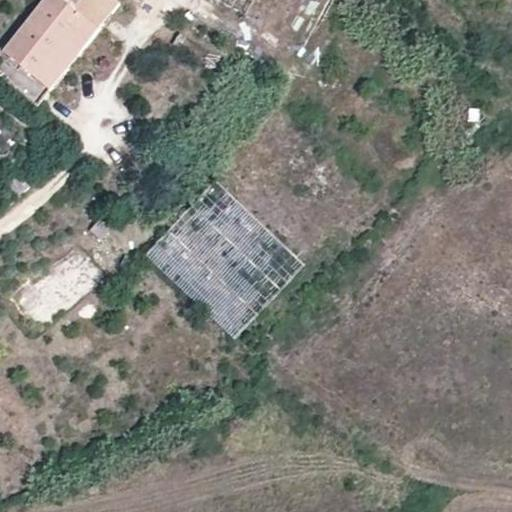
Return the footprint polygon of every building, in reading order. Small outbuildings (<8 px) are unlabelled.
[(119,5),(113,0),(46,0),(0,57),(0,73),(39,105),(119,5)] [(280,111),(257,135),(345,221),(369,197),(280,111)] [(345,221),(257,135),(234,159),(321,245),(345,221)] [(299,269),(321,245),(234,159),(211,183),(299,269)] [(299,269),(211,183),(188,207),(276,293),(299,269)] [(252,317),(276,293),(188,207),(164,231),(252,317)] [(229,340),(252,317),(164,231),(141,255),(229,340)]
